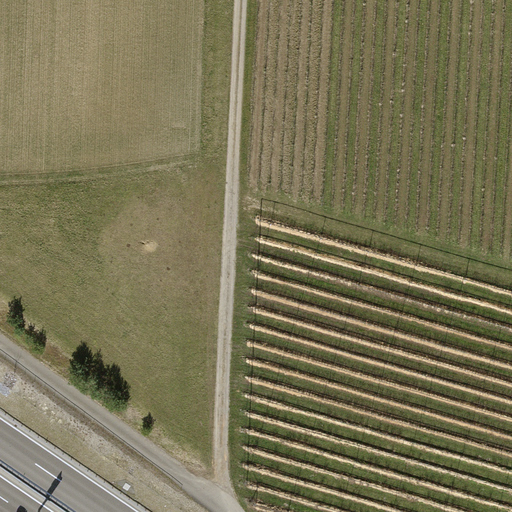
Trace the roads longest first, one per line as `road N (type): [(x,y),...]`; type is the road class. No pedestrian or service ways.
road 1 (track): [(242,0),(221,503)]
road 2 (track): [(231,511),(0,341)]
road 3 (trunk): [(108,511),(0,437)]
